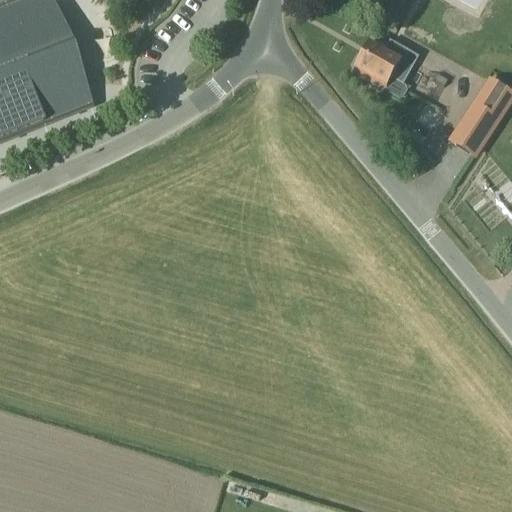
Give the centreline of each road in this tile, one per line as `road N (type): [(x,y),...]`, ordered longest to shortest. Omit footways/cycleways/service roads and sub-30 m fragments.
road 1 (unclassified): [(511,343),(306,87),(256,42)]
road 2 (unclassified): [(0,200),(143,135),(227,83),(256,42)]
